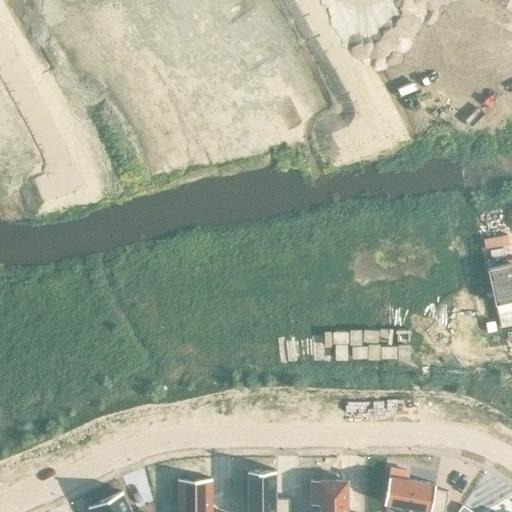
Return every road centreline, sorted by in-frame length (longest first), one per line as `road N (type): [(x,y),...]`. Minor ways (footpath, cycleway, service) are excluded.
road 1 (residential): [(511,470),(447,440),(246,439),(171,449),(0,499)]
road 2 (residential): [(0,13),(58,129),(268,73),(223,0)]
